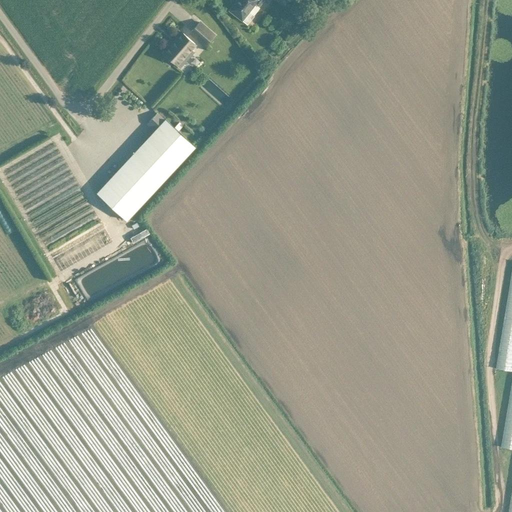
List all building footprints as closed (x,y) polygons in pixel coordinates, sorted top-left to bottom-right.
[(237,0),(229,10),(242,21),(255,4),(259,6),(263,0),(237,0)] [(199,22),(199,23),(190,32),(204,45),(214,35),(199,22)] [(191,49),(195,44),(181,32),(175,39),(176,40),(164,53),(177,65),(183,57),(187,60),(194,52),(191,49)] [(126,220),(195,146),(165,119),(164,120),(157,113),(149,122),(156,128),(97,192),(126,220)] [(30,175),(15,166),(10,175),(22,183),(19,187),(25,191),(29,186),(25,183),(30,175)] [(34,207),(66,273),(119,246),(88,185),(70,194),(77,207),(69,211),(72,217),(76,215),(79,219),(61,228),(56,218),(51,220),(42,203),(34,207)] [(145,242),(152,240),(149,229),(142,231),(145,242)] [(511,511),(511,443),(500,511),(511,511)]
